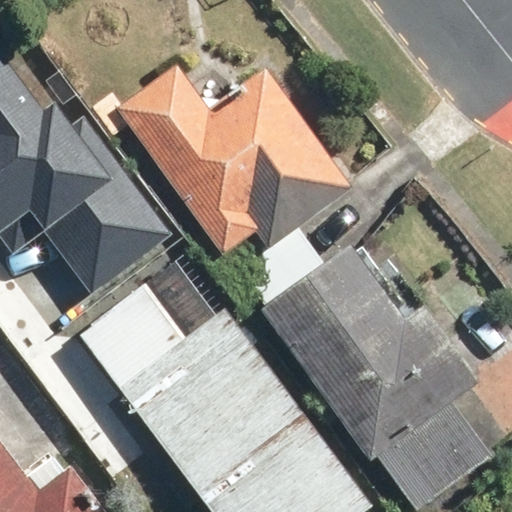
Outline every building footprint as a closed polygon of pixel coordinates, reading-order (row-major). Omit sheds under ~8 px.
[(0,236),(31,213),(62,255),(93,296),(173,237),(84,117),(71,127),(55,105),(45,113),(2,55),(0,57),(0,236)] [(186,68),(120,114),(221,259),(260,232),(275,253),(358,194),(267,65),(211,104),(186,68)] [(358,247),(324,271),(304,243),(251,280),(271,309),(263,315),(368,464),(376,458),(414,511),(420,511),(495,459),(472,426),(456,403),(484,384),(425,300),(405,314),(358,247)] [(212,315),(177,268),(81,338),(208,511),(373,511),(375,511),(225,306),(212,315)] [(0,443),(0,511),(112,511),(59,449),(27,475),(0,443)]
